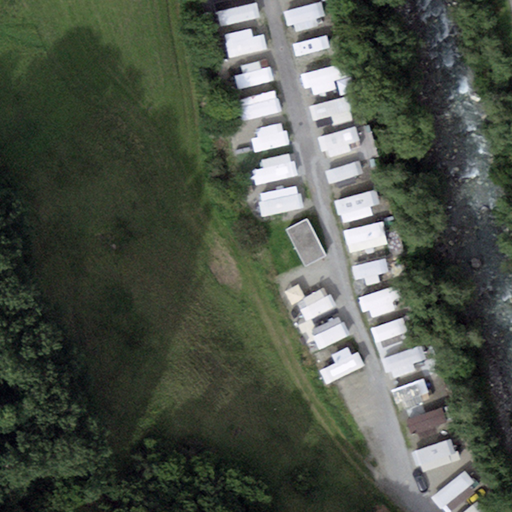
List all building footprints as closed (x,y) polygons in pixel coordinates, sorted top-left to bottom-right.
[(321,2),(285,10),(289,26),(325,18),(321,2)] [(254,4),(218,12),(222,29),(257,20),(254,4)] [(331,33),(295,41),(299,57),(335,49),(331,33)] [(262,34),(226,42),(230,59),(265,50),(262,34)] [(268,66),(233,74),(237,90),(272,82),(268,66)] [(336,66),(301,74),(305,91),(340,82),(336,66)] [(348,96),(312,104),(316,120),(351,112),(348,96)] [(281,97),(245,106),(249,122),(285,114),(281,97)] [(355,126),(320,135),(324,151),(359,143),(355,126)] [(287,129),(251,137),(255,154),(291,146),(287,129)] [(360,160),(324,169),(328,185),(364,177),(360,160)] [(292,161),(256,169),(260,185),(296,177),(292,161)] [(375,191),(339,199),(343,216),(379,207),(375,191)] [(296,193),(261,202),(265,218),(300,210),(296,193)] [(327,255),(307,216),(286,227),(306,266),(323,257),(327,255)] [(382,225),(346,233),(350,250),(386,241),(382,225)] [(389,257),(353,265),(357,282),(393,273),(389,257)] [(396,286),(361,297),(366,313),(401,303),(396,286)] [(329,291),(297,308),(304,323),(337,306),(329,291)] [(404,318),(369,328),(373,345),(408,334),(404,318)] [(344,319),(312,336),(319,351),(352,334),(344,319)] [(416,347),(381,358),(386,374),(421,364),(416,347)] [(354,353),(322,370),(329,385),(362,368),(354,353)] [(427,378),(392,389),(397,405),(432,394),(427,378)] [(444,409),(409,419),(414,435),(449,425),(444,409)] [(450,439),(415,451),(421,465),(455,453),(450,439)] [(464,471),(436,495),(447,508),(475,484),(464,471)] [(487,511),(477,500),(462,511),(487,511)]
